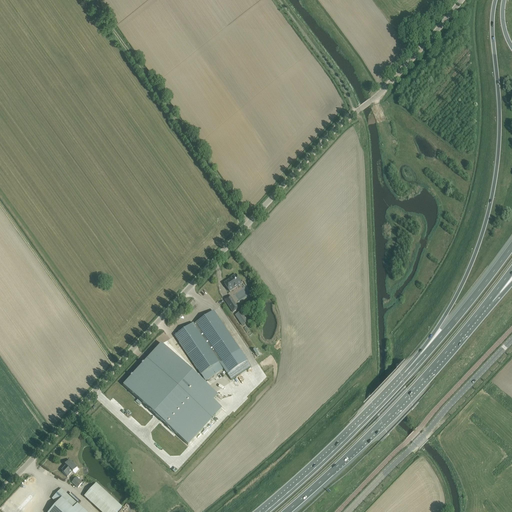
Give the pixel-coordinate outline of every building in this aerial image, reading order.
[(229,279),(229,280),(224,284),(230,292),(242,285),(235,275),(229,279)] [(230,297),(225,300),(233,313),(238,310),(230,297)] [(240,311),(234,315),(242,326),(247,322),(240,311)] [(193,324),(175,336),(182,347),(201,375),(205,382),(224,369),(231,380),(250,367),(246,362),(247,361),(244,356),(240,350),(216,316),(213,312),(194,325),(193,324)] [(161,344),(123,386),(138,399),(136,402),(140,406),(142,403),(188,445),(222,409),(213,401),(205,393),(209,388),(161,344)] [(72,473),(72,474),(77,469),(69,461),(65,466),(66,466),(62,471),(65,473),(64,474),(67,477),(72,473)] [(73,482),(79,488),(83,483),(77,477),(73,482)] [(85,497),(101,511),(118,511),(123,508),(96,484),(85,497)] [(57,504),(49,511),(86,511),(61,489),(52,499),(54,501),(57,504)]
